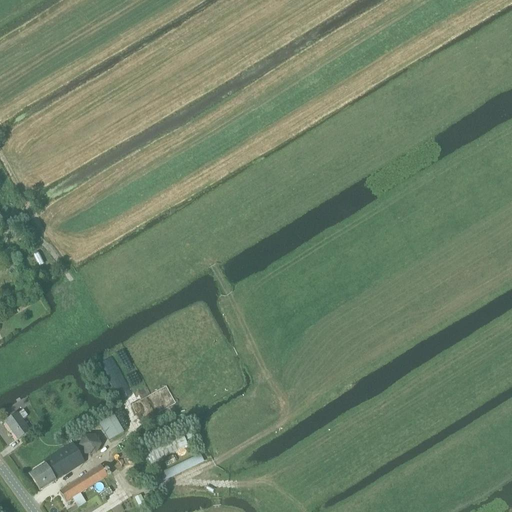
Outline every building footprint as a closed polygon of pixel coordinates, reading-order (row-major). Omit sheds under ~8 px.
[(17,415),(6,423),(19,441),(30,433),(22,421),(28,417),(24,412),(18,416),(17,415)] [(113,414),(98,423),(109,443),(124,434),(113,414)] [(183,434),(146,452),(152,464),(188,446),(183,434)] [(95,437),(85,437),(80,448),(86,456),(97,455),(101,446),(95,437)] [(45,462),(47,465),(57,481),(83,465),(85,463),(73,444),(45,462)] [(202,455),(160,475),(164,483),(205,462),(202,455)] [(47,465),(30,475),(40,492),(57,481),(47,465)] [(102,466),(75,483),(60,493),(66,503),(73,499),(79,508),(87,503),(81,494),(108,477),(102,466)]
